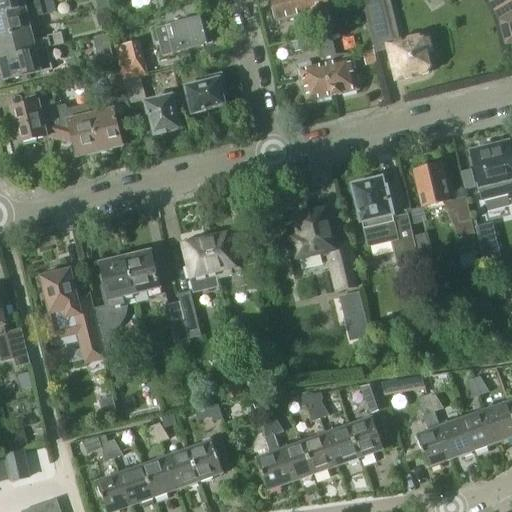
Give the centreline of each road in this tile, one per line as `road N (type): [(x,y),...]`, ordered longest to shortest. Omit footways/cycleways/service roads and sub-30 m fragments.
road 1 (residential): [(0,215),(272,153)]
road 2 (residential): [(272,153),(511,99)]
road 3 (residential): [(272,153),(234,0)]
road 4 (residential): [(458,510),(431,498),(338,511)]
